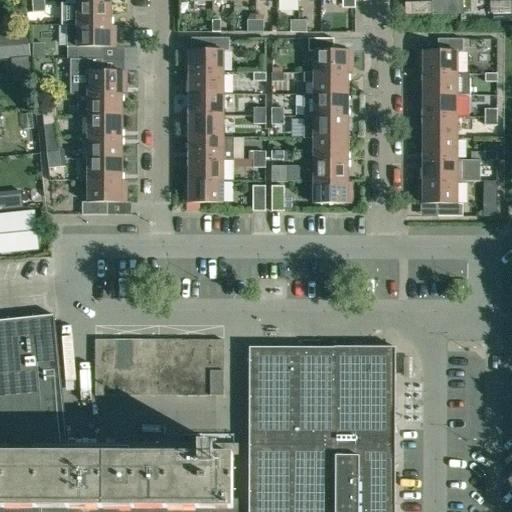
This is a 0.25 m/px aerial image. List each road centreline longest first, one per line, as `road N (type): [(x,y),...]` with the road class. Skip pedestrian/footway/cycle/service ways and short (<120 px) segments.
road 1 (residential): [(163,247),(163,0)]
road 2 (residential): [(383,217),(384,0)]
